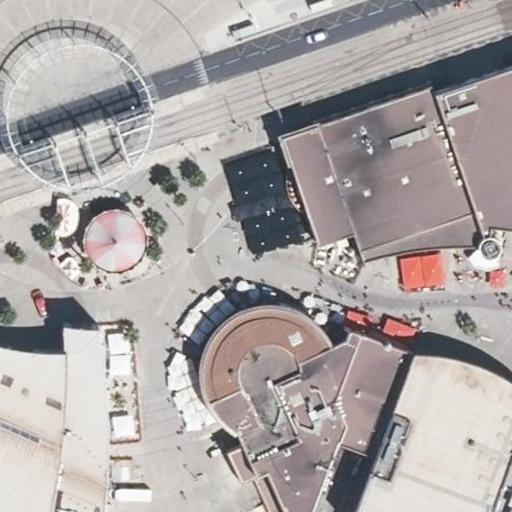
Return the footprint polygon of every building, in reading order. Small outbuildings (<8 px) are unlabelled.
[(159,100),(155,87),(153,82),(143,65),(129,52),(112,42),(94,36),(74,35),(55,39),(37,47),(22,58),(10,72),(2,89),(0,97),(0,136),(1,139),(1,143),(9,160),(17,170),(21,175),(31,183),(36,186),(52,194),(71,198),(89,198),(107,194),(125,185),(139,172),(151,157),(158,140),(161,121),(159,100)] [(313,122),(280,134),(290,164),(287,169),(285,178),(285,188),(289,198),(297,208),(308,215),(317,243),(353,231),(362,260),(382,254),(399,250),(418,247),(440,245),(457,244),(477,244),(478,248),(480,252),(483,254),(486,256),(490,256),(493,255),(495,254),(498,252),(500,247),(501,242),(504,225),(511,226),(511,64),(434,91),(430,80),(313,120),(313,122)] [(230,168),(237,203),(261,199),(260,193),(281,189),(275,160),(230,168)] [(80,255),(139,264),(147,213),(87,204),(80,255)] [(403,286),(446,283),(444,251),(401,253),(403,286)] [(501,274),(475,267),(471,282),(497,289),(501,274)] [(240,430),(242,438),(228,447),(243,480),(254,475),(269,511),(311,511),(338,441),(372,455),(412,349),(349,325),(344,336),(333,339),(324,325),(311,313),(298,302),(276,297),(250,299),(225,312),(210,329),(200,353),(199,367),(201,385),(211,407),(223,420),(240,430)] [(0,511),(104,511),(106,491),(108,455),(108,425),(107,403),(105,381),(103,356),(98,325),(63,323),(62,350),(44,349),(26,346),(3,343),(0,342),(0,511)] [(437,350),(412,349),(372,455),(350,511),(489,511),(511,453),(511,377),(497,369),(483,362),(457,353),(437,350)] [(511,511),(511,453),(489,511),(511,511)]
